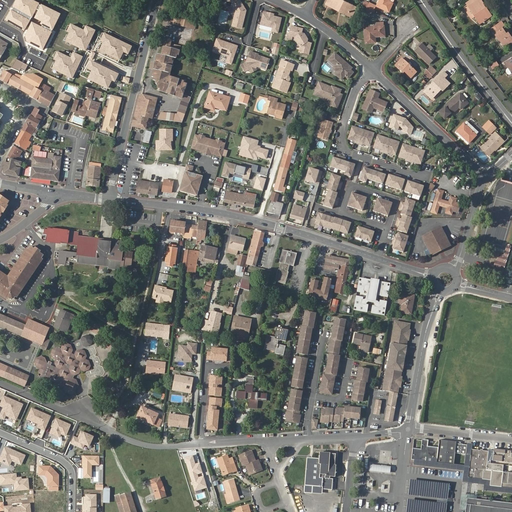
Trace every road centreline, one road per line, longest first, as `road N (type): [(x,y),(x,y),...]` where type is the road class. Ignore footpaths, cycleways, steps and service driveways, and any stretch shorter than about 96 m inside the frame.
road 1 (tertiary): [(109,198),(245,217),(378,258)]
road 2 (residential): [(0,382),(147,445),(202,442)]
road 3 (residential): [(109,198),(156,0)]
road 4 (residential): [(424,175),(343,145),(355,92),(373,70)]
road 5 (residential): [(222,426),(227,366),(205,364),(202,442)]
road 6 (residential): [(373,70),(485,176)]
road 7 (tertiary): [(511,122),(420,0)]
road 8 (residential): [(408,429),(439,290)]
road 9 (residential): [(72,511),(70,466),(0,430)]
